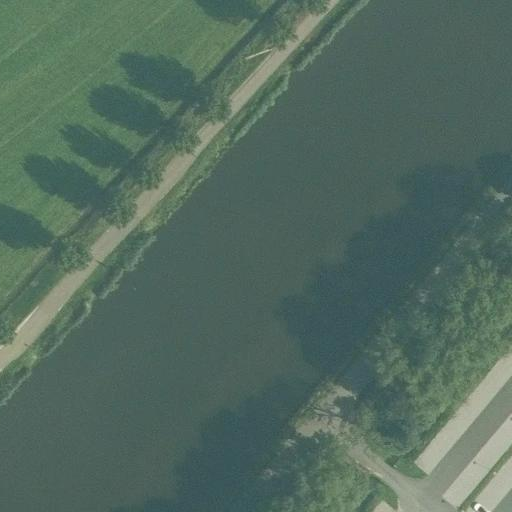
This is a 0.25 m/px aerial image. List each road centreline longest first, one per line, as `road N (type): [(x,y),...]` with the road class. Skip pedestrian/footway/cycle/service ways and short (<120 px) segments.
road 1 (unclassified): [(0,351),(320,0)]
road 2 (unclassified): [(246,511),(511,194)]
